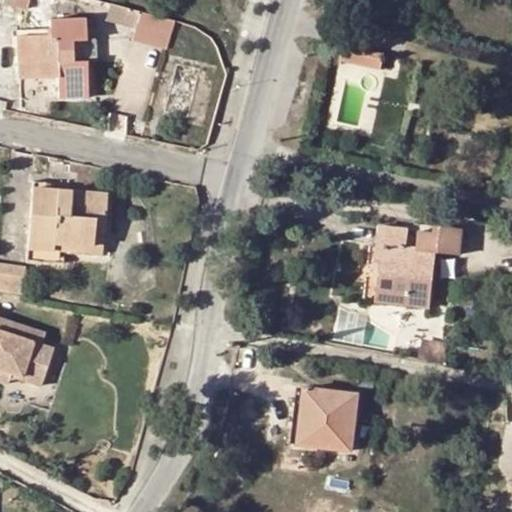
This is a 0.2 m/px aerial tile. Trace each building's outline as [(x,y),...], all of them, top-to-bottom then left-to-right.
[(26,0),(0,0),(0,3),(24,10),(26,0)] [(169,21),(134,12),(125,41),(160,50),(169,21)] [(40,14),(41,35),(46,35),(45,19),(52,19),(52,14),(40,14)] [(81,17),(52,19),(45,19),(46,35),(41,35),(14,36),(16,78),(17,78),(54,77),(56,98),(56,99),(84,97),(82,61),(78,61),(72,61),(70,41),(77,41),(82,40),(81,17)] [(351,46),(340,44),(336,60),(346,62),(351,46)] [(383,54),(351,46),(346,62),(378,70),(383,54)] [(28,188),(24,249),(25,249),(49,251),(50,243),(89,246),(91,233),(100,234),(103,193),(28,188)] [(405,230),(376,226),(372,261),(379,262),(376,277),(374,302),(427,308),(434,253),(461,256),(464,231),(431,227),(430,234),(417,232),(415,247),(404,246),(405,230)] [(98,254),(100,234),(91,233),(89,246),(50,243),(49,251),(57,251),(98,254)] [(376,277),(379,262),(372,261),(370,277),(376,277)] [(0,291),(16,295),(21,268),(0,263),(0,291)] [(0,334),(8,338),(12,325),(0,320),(0,334)] [(45,336),(12,325),(8,338),(0,334),(0,373),(11,377),(11,380),(41,390),(54,351),(42,347),(45,336)] [(445,366),(448,347),(423,343),(420,361),(445,366)] [(0,386),(8,390),(11,380),(11,377),(0,373),(0,386)] [(355,394),(302,388),(295,445),(348,451),(355,394)]
